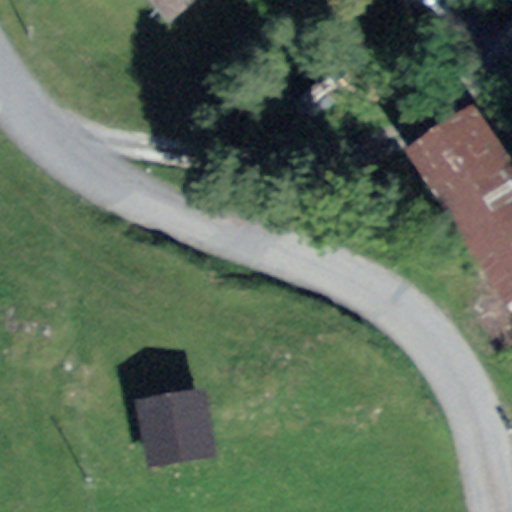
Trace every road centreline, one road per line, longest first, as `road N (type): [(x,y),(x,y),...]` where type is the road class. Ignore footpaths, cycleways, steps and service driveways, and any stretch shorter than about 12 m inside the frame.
road 1 (tertiary): [(505,511),(478,396),(445,344),(409,311),(340,273),(143,196),(44,130),(0,68)]
road 2 (track): [(44,130),(284,164),(357,154),(421,126),(479,81)]
